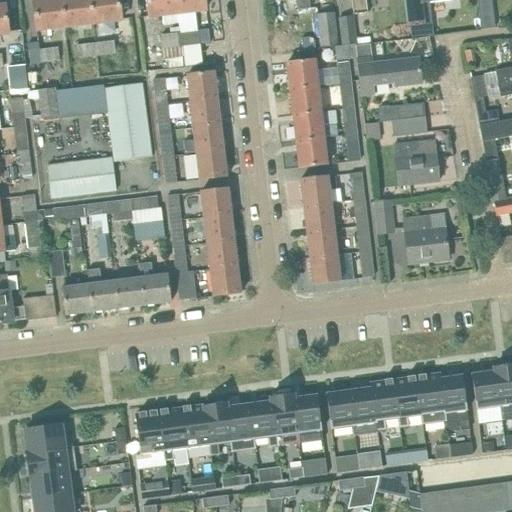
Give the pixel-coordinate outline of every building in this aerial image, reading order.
[(65,27),(61,0),(57,0),(33,3),(37,39),(57,37),(56,28),(65,27)] [(93,23),(90,0),(61,0),(65,27),(78,25),(80,41),(94,39),(93,23)] [(90,0),(93,23),(121,20),(118,0),(90,0)] [(177,13),(175,0),(146,0),(149,17),(162,15),(163,25),(178,24),(177,13)] [(178,24),(179,32),(198,31),(196,11),(206,10),(204,0),(175,0),(177,13),(178,24)] [(279,0),(283,0),(295,0),(297,11),(310,9),(308,0),(279,0)] [(350,0),(353,16),(368,14),(366,0),(350,0)] [(406,0),(409,22),(422,20),(421,4),(451,0),(406,0)] [(477,0),(481,30),(495,28),(492,8),(491,0),(477,0)] [(0,34),(8,33),(5,6),(0,6),(0,34)] [(338,48),(334,14),(318,16),(322,50),(338,48)] [(356,39),(353,18),(340,20),(343,46),(357,44),(356,39)] [(198,31),(180,32),(181,47),(199,45),(198,31)] [(181,47),(180,32),(161,34),(164,67),(181,66),(179,47),(181,47)] [(308,36),(302,37),(303,50),(315,49),(314,40),(308,36)] [(369,37),(356,39),(357,44),(357,46),(370,44),(369,37)] [(497,84),(511,80),(511,39),(507,40),(510,56),(511,55),(511,67),(495,71),(497,84)] [(114,41),(95,43),(97,57),(115,55),(114,41)] [(95,43),(77,45),(78,59),(97,57),(95,43)] [(67,46),(47,49),(38,50),(37,44),(25,45),(28,67),(49,64),(52,85),(71,82),(67,46)] [(418,58),(373,64),(371,45),(357,47),(362,96),(374,95),(373,86),(396,84),(396,87),(421,84),(418,58)] [(290,90),(318,87),(314,60),(287,64),(290,90)] [(341,84),(352,83),(350,62),(338,63),(341,84)] [(24,67),(7,69),(9,92),(11,92),(27,91),(24,67)] [(217,99),(214,72),(187,75),(188,88),(180,89),(182,100),(189,99),(190,102),(217,99)] [(38,87),(37,73),(27,74),(29,88),(38,87)] [(472,88),(485,86),(483,76),(470,78),(472,88)] [(156,106),(168,105),(165,78),(153,80),(156,106)] [(511,80),(497,84),(500,97),(511,94),(511,80)] [(352,83),(341,84),(343,101),(326,102),(327,113),(344,111),(355,110),(352,83)] [(105,89),(107,109),(115,162),(151,157),(141,84),(105,89)] [(485,86),(472,88),(474,100),(483,98),(488,98),(500,97),(497,84),(485,86)] [(318,87),(290,90),(293,116),(321,113),(318,87)] [(41,118),(57,116),(54,89),(38,91),(41,118)] [(217,99),(190,102),(193,128),(220,125),(217,99)] [(14,128),(25,127),(22,100),(10,102),(14,128)] [(396,107),(397,120),(425,117),(423,103),(396,107)] [(171,131),(168,105),(156,106),(159,132),(171,131)] [(355,110),(344,111),(346,137),(358,135),(355,110)] [(486,113),(477,114),(479,126),(499,122),(497,111),(490,112),(486,113)] [(324,139),(321,113),(293,116),(296,142),(324,139)] [(427,134),(425,117),(397,120),(397,121),(391,121),(393,138),(427,134)] [(366,140),(380,138),(378,122),(364,124),(366,140)] [(511,136),(511,122),(480,128),(482,142),(494,140),(511,136)] [(223,151),(220,125),(193,128),(194,139),(184,141),(185,153),(196,152),(196,154),(223,151)] [(28,153),(25,127),(14,128),(17,154),(28,153)] [(171,131),(159,132),(162,158),(174,157),(171,131)] [(358,135),(346,137),(349,162),(361,161),(358,135)] [(327,165),(324,139),(296,142),(299,168),(327,165)] [(493,201),(506,198),(494,140),(482,142),(486,161),(485,161),(493,201)] [(394,146),(398,187),(419,184),(438,182),(435,154),(421,156),(420,143),(394,146)] [(226,177),(223,151),(196,154),(199,180),(226,177)] [(31,179),(28,153),(17,154),(20,181),(31,179)] [(174,157),(162,158),(166,184),(177,183),(174,157)] [(134,179),(114,181),(112,159),(47,166),(51,199),(135,189),(134,179)] [(353,201),(365,200),(362,174),(351,175),(353,201)] [(335,176),(327,177),(301,180),(304,206),(330,203),(329,190),(336,189),(335,176)] [(204,218),(231,215),(227,189),(201,192),(204,218)] [(25,223),(36,222),(33,195),(22,196),(25,223)] [(170,222),(182,221),(179,195),(167,197),(170,222)] [(511,212),(511,197),(506,198),(493,201),(496,216),(511,212)] [(131,202),(133,220),(134,226),(160,223),(156,198),(131,202)] [(365,200),(353,201),(356,227),(368,225),(365,200)] [(376,235),(393,233),(390,201),(373,203),(376,235)] [(131,202),(111,204),(112,214),(113,222),(133,220),(131,202)] [(330,203),(304,206),(307,232),(333,229),(330,203)] [(112,214),(111,204),(77,209),(78,218),(112,214)] [(78,218),(77,209),(54,212),(55,218),(56,221),(66,220),(69,241),(66,241),(69,258),(83,256),(78,218)] [(54,210),(45,211),(46,219),(55,218),(54,212),(54,210)] [(231,215),(204,218),(207,245),(234,241),(231,215)] [(443,215),(423,217),(403,220),(406,245),(408,265),(448,260),(446,246),(448,245),(448,243),(446,243),(443,215)] [(186,247),(182,221),(170,222),(174,249),(186,247)] [(36,222),(25,223),(28,249),(39,248),(36,222)] [(370,251),(368,225),(356,227),(359,253),(370,251)] [(12,226),(1,227),(4,252),(15,251),(12,226)] [(333,229),(307,232),(310,259),(336,256),(333,229)] [(100,264),(108,263),(105,235),(98,236),(100,264)] [(511,236),(500,239),(505,264),(511,262),(511,236)] [(237,267),(234,241),(207,245),(210,271),(237,267)] [(189,272),(186,247),(174,249),(177,274),(189,272)] [(49,253),(52,277),(63,276),(61,251),(49,253)] [(370,251),(359,253),(362,279),(373,277),(370,251)] [(336,256),(310,259),(313,285),(340,282),(336,256)] [(16,261),(5,262),(6,272),(17,271),(16,261)] [(167,276),(153,277),(151,265),(139,266),(141,279),(144,306),(170,303),(167,276)] [(237,267),(210,271),(213,297),(240,294),(237,267)] [(115,282),(101,284),(100,271),(87,273),(88,285),(92,313),(118,309),(115,282)] [(193,272),(189,272),(177,274),(181,301),(197,299),(193,272)] [(144,306),(141,279),(115,282),(118,309),(144,306)] [(92,313),(88,285),(62,289),(66,316),(92,313)] [(23,300),(24,308),(11,309),(9,292),(0,292),(0,323),(12,323),(12,322),(25,320),(25,321),(56,317),(53,296),(23,300)] [(500,407),(511,405),(511,365),(495,368),(500,407)] [(495,368),(494,368),(494,372),(471,375),(476,410),(500,407),(495,368)] [(423,425),(445,422),(445,425),(446,425),(439,375),(416,378),(423,425)] [(440,375),(439,375),(446,425),(468,422),(462,376),(441,379),(440,375)] [(422,425),(423,425),(416,378),(393,381),(400,428),(409,427),(407,418),(420,416),(422,425)] [(399,428),(400,428),(393,381),(371,384),(377,433),(378,433),(378,431),(386,430),(385,421),(398,419),(399,428)] [(354,436),(377,433),(371,384),(370,384),(370,389),(348,392),(354,436)] [(354,436),(348,392),(326,395),(331,430),(352,427),(354,436)] [(290,445),(299,444),(292,395),(271,398),(278,446),(277,437),(289,435),(290,445)] [(299,434),(321,431),(317,396),(294,399),(293,395),(292,395),(299,444),(300,443),(299,434)] [(269,448),(278,446),(271,398),(270,398),(271,402),(249,405),(255,450),(256,449),(254,440),(267,438),(269,448)] [(249,405),(227,408),(226,403),(225,404),(232,453),(255,450),(249,405)] [(231,453),(232,453),(225,404),(204,406),(209,446),(210,456),(219,455),(218,445),(230,443),(231,453)] [(204,406),(181,410),(186,449),(209,446),(204,406)] [(181,410),(158,413),(165,462),(174,460),(172,451),(186,449),(181,410)] [(158,413),(135,416),(140,455),(163,452),(164,462),(165,462),(158,413)] [(64,449),(61,426),(24,431),(27,453),(26,453),(26,454),(64,449)] [(114,429),(116,442),(126,441),(124,428),(114,429)] [(118,455),(128,454),(126,441),(116,442),(118,455)] [(493,442),(481,443),(482,454),(494,452),(493,442)] [(463,444),(449,446),(450,458),(464,456),(463,444)] [(437,460),(450,458),(449,446),(435,448),(437,460)] [(64,449),(26,454),(29,477),(77,470),(74,448),(64,449)] [(403,453),(405,464),(428,461),(426,450),(403,453)] [(359,468),(359,470),(382,466),(380,451),(357,454),(357,456),(359,468)] [(405,464),(403,453),(385,455),(387,466),(405,464)] [(346,457),(348,470),(359,468),(357,456),(346,457)] [(327,474),(325,465),(314,466),(315,475),(327,474)] [(260,484),(283,481),(281,467),(259,470),(260,484)] [(290,479),(303,477),(302,468),(288,470),(290,479)] [(77,470),(29,477),(31,477),(34,499),(75,494),(72,472),(77,471),(77,470)] [(120,474),(122,487),(132,486),(130,473),(120,474)] [(379,476),(375,491),(409,499),(405,473),(379,476)] [(249,475),(235,477),(236,486),(250,485),(249,475)] [(235,477),(221,479),(223,488),(236,486),(235,477)] [(215,489),(214,478),(190,481),(192,492),(215,489)] [(363,478),(351,479),(352,489),(365,487),(363,478)] [(351,479),(338,481),(339,491),(352,489),(351,479)] [(180,481),(169,483),(171,495),(182,494),(180,481)] [(168,482),(140,486),(142,499),(170,496),(168,482)] [(498,511),(508,511),(505,483),(491,485),(494,511),(498,511)] [(476,487),(479,511),(494,511),(491,485),(476,487)] [(294,487),(281,489),(282,499),(295,497),(294,487)] [(462,489),(465,511),(479,511),(476,487),(465,488),(462,489)] [(281,489),(268,491),(269,500),(282,499),(281,489)] [(465,511),(462,489),(448,491),(451,511),(465,511)] [(451,511),(448,491),(434,492),(436,511),(451,511)] [(436,511),(434,492),(419,494),(421,511),(436,511)] [(75,494),(34,499),(35,511),(72,511),(70,495),(75,495),(75,494)] [(228,496),(215,498),(216,508),(229,506),(228,496)] [(215,498),(202,499),(203,509),(216,508),(215,498)]
